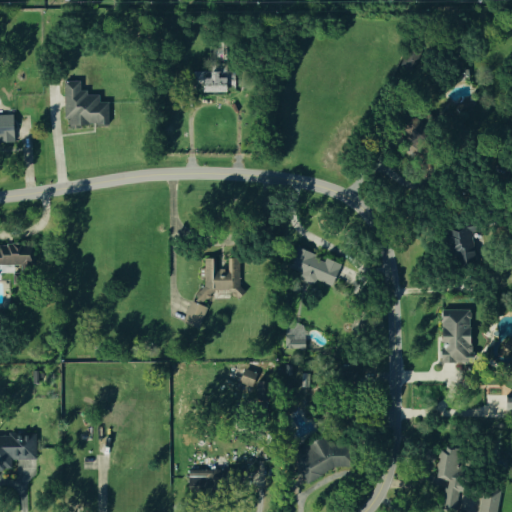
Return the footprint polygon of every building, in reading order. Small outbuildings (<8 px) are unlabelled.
[(440,70),(467,66),(470,82),(443,86),(440,70)] [(184,68),(235,70),(234,94),(184,93),(184,68)] [(60,77),(81,77),(81,90),(105,98),(105,124),(61,125),(60,77)] [(0,115),(7,115),(8,139),(0,139),(0,115)] [(420,120),(434,130),(420,149),(406,138),(420,120)] [(447,279),(438,213),(478,209),(480,232),(472,233),(477,276),(447,279)] [(0,243),(32,243),(32,284),(12,284),(12,272),(19,271),(19,263),(0,263),(0,243)] [(315,278),(313,284),(297,277),(300,271),(281,263),(289,243),(314,253),(313,256),(322,260),(324,256),(340,263),(332,285),(315,278)] [(204,257),(214,257),(215,270),(226,270),(226,257),(238,257),(238,285),(244,291),(237,298),(230,291),(210,291),(201,302),(199,299),(196,302),(206,306),(198,328),(181,321),(189,299),(192,300),(196,296),(194,293),(204,285),(204,277),(198,277),(198,268),(203,268),(204,257)] [(436,306),(468,305),(469,362),(437,362),(436,306)] [(284,328),(284,326),(286,325),(287,324),(289,323),(292,322),(294,322),(297,322),(299,323),(302,325),(304,328),(304,347),(284,347),(284,328)] [(243,367),(255,371),(249,388),(237,383),(243,367)] [(331,370),(358,370),(358,383),(331,384),(331,370)] [(300,372),(308,372),(308,387),(299,387),(300,372)] [(255,381),(268,381),(268,399),(255,399),(255,381)] [(499,386),(511,386),(511,414),(499,415),(499,386)] [(0,433),(35,433),(36,458),(10,458),(11,466),(0,466),(0,433)] [(288,454),(322,434),(327,444),(353,443),(354,465),(333,466),(306,483),(288,454)] [(433,449),(451,451),(447,481),(443,480),(429,479),(433,449)] [(186,469),(244,468),(244,498),(187,500),(186,469)] [(443,480),(456,482),(452,504),(439,501),(443,480)] [(476,511),(479,493),(496,495),(493,511),(476,511)]
